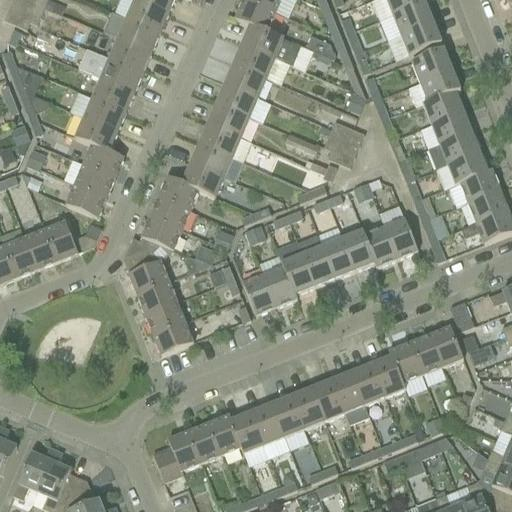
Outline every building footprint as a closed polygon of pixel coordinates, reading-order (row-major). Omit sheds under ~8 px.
[(43,16),(44,13),(61,20),(65,12),(48,4),(37,0),(14,0),(13,3),(43,16)] [(177,0),(191,6),(191,4),(180,0),(136,0),(135,4),(168,18),(175,0),(177,0)] [(275,18),(282,0),(245,0),(244,5),(275,18)] [(314,0),(317,4),(319,11),(327,8),(323,0),(314,0)] [(342,10),(338,0),(329,0),(335,13),(342,10)] [(425,9),(421,0),(388,0),(384,2),(392,22),(425,9)] [(38,27),(43,16),(13,3),(8,14),(38,27)] [(159,38),(168,18),(135,4),(126,24),(159,38)] [(267,37),(275,18),(244,5),(235,25),(250,31),(266,38),(267,37)] [(341,45),(329,15),(327,8),(319,11),(331,41),(341,45)] [(433,29),(425,9),(392,22),(400,42),(433,29)] [(8,14),(3,26),(25,35),(29,26),(37,30),(38,27),(8,14)] [(340,26),(346,40),(353,37),(348,23),(340,26)] [(151,58),(159,38),(126,24),(118,44),(151,58)] [(441,49),(433,29),(400,42),(408,62),(441,49)] [(298,50),(283,43),(267,37),(266,38),(250,31),(241,51),(274,64),(289,71),(298,50)] [(15,52),(20,38),(13,35),(7,48),(15,52)] [(361,57),(353,37),(346,40),(351,53),(354,60),(361,57)] [(306,53),(333,65),(335,63),(331,50),(311,41),(306,53)] [(353,74),(345,55),(341,45),(331,41),(343,71),(353,74)] [(142,78),(151,58),(118,44),(109,64),(142,78)] [(266,84),(274,64),(241,51),(233,70),(266,84)] [(87,54),(78,74),(101,84),(134,98),(142,78),(109,64),(87,54)] [(411,67),(419,88),(451,75),(443,55),(411,67)] [(2,60),(7,74),(15,71),(9,57),(2,60)] [(369,77),(361,57),(354,60),(362,80),(369,77)] [(257,104),(266,84),(233,70),(224,90),(257,104)] [(18,100),(25,97),(15,71),(7,74),(18,100)] [(358,86),(353,74),(343,71),(348,83),(358,86)] [(460,96),(451,75),(419,88),(427,108),(455,97),(455,98),(460,96)] [(370,99),(377,96),(372,83),(364,86),(370,99)] [(125,118),(134,98),(101,84),(92,104),(125,118)] [(249,124),(257,104),(224,90),(216,110),(249,124)] [(0,94),(3,100),(6,107),(13,104),(8,91),(0,94)] [(30,131),(38,128),(25,97),(18,100),(30,131)] [(463,117),(455,98),(455,97),(427,108),(422,109),(430,130),(463,117)] [(359,119),(365,105),(357,101),(352,99),(346,114),(359,119)] [(18,117),(13,104),(6,107),(11,120),(18,117)] [(92,104),(84,124),(117,138),(125,118),(92,104)] [(240,144),(249,124),(216,110),(207,130),(240,144)] [(382,110),(375,113),(380,126),(388,123),(382,110)] [(471,137),(463,117),(430,130),(439,150),(471,137)] [(380,126),(386,140),(393,137),(388,123),(380,126)] [(109,157),(117,138),(84,124),(75,144),(90,151),(123,164),(123,163),(109,157)] [(359,151),(364,140),(334,127),(329,139),(359,151)] [(42,139),(38,128),(30,131),(35,142),(42,139)] [(232,164),(240,144),(207,130),(199,150),(232,164)] [(30,145),(24,131),(11,137),(16,150),(30,145)] [(479,158),(471,137),(439,150),(447,171),(479,158)] [(318,152),(289,139),(285,147),(315,161),(318,152)] [(359,151),(329,139),(325,150),(354,163),(359,151)] [(30,147),(30,145),(16,150),(19,158),(24,160),(30,147)] [(223,184),(232,164),(199,150),(190,170),(223,184)] [(349,174),(354,163),(325,150),(323,153),(330,156),(327,164),(349,174)] [(114,184),(123,164),(90,151),(91,151),(83,171),(114,184)] [(391,154),(397,167),(404,164),(399,151),(391,154)] [(39,176),(45,161),(32,156),(26,171),(39,176)] [(487,177),(479,158),(447,171),(455,191),(459,190),(459,189),(487,178),(487,177)] [(409,177),(404,164),(397,167),(402,180),(409,177)] [(329,170),(327,174),(312,168),(309,174),(324,180),(323,184),(330,187),(336,174),(329,170)] [(215,204),(223,184),(190,170),(182,188),(199,195),(198,197),(215,204)] [(106,204),(114,184),(83,171),(74,191),(106,204)] [(491,175),(487,177),(487,178),(459,189),(459,190),(467,209),(500,196),(491,175)] [(15,181),(1,186),(4,194),(17,189),(15,181)] [(27,191),(38,196),(42,186),(31,182),(27,191)] [(190,216),(198,197),(199,195),(182,188),(168,182),(159,202),(190,216)] [(358,208),(373,202),(367,189),(353,194),(358,208)] [(97,224),(106,204),(74,191),(66,211),(97,224)] [(323,191),(310,197),(312,204),(326,199),(323,191)] [(407,194),(413,207),(420,205),(415,191),(407,194)] [(508,216),(500,196),(467,209),(475,229),(508,216)] [(312,204),(310,197),(296,202),(299,209),(312,204)] [(339,200),(326,205),(329,213),(342,207),(339,200)] [(182,236),(190,216),(159,202),(150,223),(182,236)] [(329,213),(326,205),(313,210),(316,218),(329,213)] [(413,207),(418,220),(425,218),(420,205),(413,207)] [(267,214),(254,219),(257,226),(270,221),(267,214)] [(299,216),(287,221),(290,228),(302,223),(299,216)] [(511,238),(511,226),(508,216),(475,229),(461,235),(464,244),(479,238),(483,250),(511,238)] [(257,226),(254,219),(240,224),(243,231),(257,226)] [(290,228),(287,221),(273,226),(276,234),(290,228)] [(178,245),(182,236),(150,223),(141,243),(151,248),(173,257),(178,245)] [(405,224),(384,232),(397,265),(417,257),(410,238),(405,224)] [(65,227),(45,235),(57,267),(78,259),(65,227)] [(102,234),(90,229),(85,241),(96,246),(102,234)] [(431,231),(424,234),(429,247),(437,244),(431,231)] [(265,245),(262,239),(259,232),(245,237),(250,251),(265,245)] [(397,265),(384,232),(364,240),(364,239),(363,240),(375,269),(374,269),(375,274),(397,265)] [(57,267),(45,235),(24,244),(37,275),(57,267)] [(363,240),(364,239),(362,236),(342,244),(355,277),(374,269),(375,269),(363,240)] [(219,237),(216,244),(229,250),(232,243),(219,237)] [(85,241),(77,244),(82,257),(94,253),(96,246),(85,241)] [(132,245),(123,266),(136,299),(168,286),(160,267),(156,269),(149,252),(151,248),(141,243),(139,248),(132,245)] [(37,275),(24,244),(4,252),(16,283),(37,275)] [(226,256),(229,250),(216,244),(213,251),(226,256)] [(355,277),(342,244),(321,252),(334,285),(355,277)] [(446,265),(437,244),(429,247),(438,268),(446,265)] [(0,289),(16,283),(4,252),(0,253),(0,289)] [(334,285),(321,252),(301,260),(314,293),(334,285)] [(314,293),(301,260),(281,268),(282,273),(283,273),(296,305),(297,305),(295,300),(314,293)] [(189,279),(211,271),(187,261),(185,267),(189,279)] [(229,271),(221,274),(209,279),(214,292),(226,287),(234,284),(229,271)] [(283,273),(282,273),(264,280),(262,280),(275,313),(296,305),(283,273)] [(275,313),(262,281),(242,289),(248,303),(255,322),(275,313)] [(239,298),(234,284),(226,287),(232,301),(239,298)] [(176,307),(168,286),(136,299),(144,319),(176,307)] [(506,307),(510,317),(511,316),(511,292),(489,302),(493,312),(506,307)] [(184,328),(176,307),(144,319),(153,340),(184,328)] [(450,314),(460,337),(474,332),(464,308),(450,314)] [(237,315),(243,329),(250,326),(245,312),(237,315)] [(511,316),(510,317),(511,321),(511,328),(501,333),(505,343),(511,339),(511,316)] [(193,349),(184,328),(153,340),(161,361),(193,349)] [(450,333),(430,341),(443,372),(463,364),(450,333)] [(443,372),(430,341),(410,349),(422,380),(443,372)] [(422,380),(410,349),(388,357),(390,362),(392,362),(402,388),(422,380)] [(467,358),(473,371),(483,367),(477,354),(467,358)] [(390,362),(371,370),(385,403),(405,395),(402,388),(392,362),(390,362)] [(385,403),(371,370),(351,378),(364,411),(385,403)] [(364,411),(351,378),(331,386),(344,419),(345,419),(364,411)] [(344,419),(331,386),(311,394),(324,427),(344,419)] [(324,427),(311,394),(291,402),(304,435),(311,432),(321,428),(324,427)] [(465,416),(471,403),(463,399),(458,413),(465,416)] [(304,435),(291,402),(270,410),(284,443),(304,435)] [(284,443),(270,410),(250,418),(264,451),(284,443)] [(264,451),(250,418),(231,426),(230,426),(241,453),(240,453),(243,460),(264,451)] [(230,426),(231,426),(230,420),(208,429),(221,461),(240,453),(241,453),(230,426)] [(426,428),(431,442),(446,436),(440,422),(426,428)] [(511,429),(504,426),(500,435),(511,440),(511,443),(509,451),(511,452),(511,429)] [(221,461),(208,429),(188,437),(201,469),(221,461)] [(9,436),(2,433),(0,437),(0,491),(17,452),(4,447),(9,436)] [(201,469),(188,437),(168,445),(172,457),(154,464),(164,488),(183,480),(181,477),(201,469)] [(417,447),(414,440),(402,445),(405,452),(417,447)] [(384,460),(405,452),(402,445),(381,453),(384,460)] [(420,465),(434,460),(430,449),(416,454),(420,465)] [(511,452),(509,451),(504,462),(491,456),(488,463),(487,466),(511,476),(511,452)] [(38,498),(56,456),(49,453),(44,464),(32,458),(13,502),(23,506),(28,494),(38,498)] [(364,468),(384,460),(381,453),(361,461),(364,468)] [(65,508),(87,487),(69,479),(70,475),(58,470),(62,459),(56,456),(38,498),(47,502),(42,511),(54,511),(57,505),(65,508)] [(409,457),(401,460),(396,462),(400,473),(413,468),(409,457)] [(364,468),(361,461),(348,466),(350,474),(364,468)] [(400,473),(396,462),(383,468),(387,479),(400,473)] [(511,511),(511,476),(487,466),(483,475),(496,481),(489,498),(502,511),(511,511)] [(334,472),(321,477),(324,484),(337,479),(334,472)] [(324,484),(321,477),(308,482),(311,490),(324,484)] [(101,511),(98,504),(94,505),(87,487),(65,508),(57,505),(54,511),(101,511)] [(472,505),(461,509),(462,511),(502,511),(489,498),(478,487),(467,491),(472,505)] [(294,488),(281,493),(284,500),(297,495),(294,488)] [(329,490),(317,496),(320,505),(333,500),(329,490)] [(284,500),(281,493),(268,498),(270,506),(284,500)] [(450,511),(445,500),(436,504),(439,511),(462,511),(461,509),(454,511),(450,511)]
